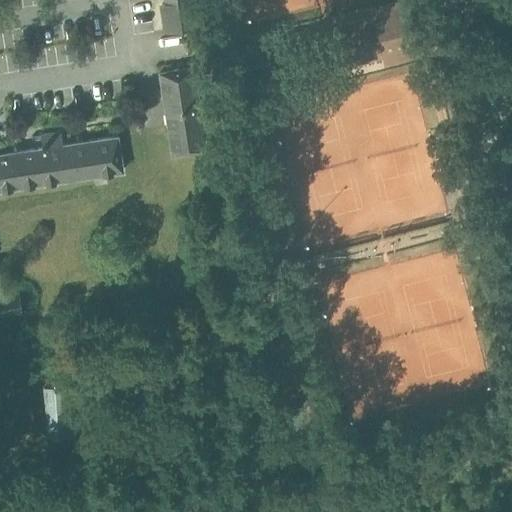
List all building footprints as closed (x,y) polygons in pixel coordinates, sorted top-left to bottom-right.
[(164,0),(165,4),(161,5),(165,31),(197,26),(193,0),(189,1),(188,0),(164,0)] [(419,52),(407,1),(374,10),(376,17),(339,27),(348,62),(384,53),(386,61),(419,52)] [(205,152),(194,68),(159,73),(167,127),(171,156),(205,152)] [(217,75),(206,76),(211,111),(222,110),(217,75)] [(0,154),(0,190),(122,171),(117,136),(63,145),(61,131),(40,134),(42,148),(0,154)] [(261,248),(274,245),(269,221),(256,223),(261,248)] [(0,294),(0,316),(23,312),(18,291),(0,294)] [(44,388),(46,416),(47,438),(67,437),(66,415),(77,414),(76,386),(44,388)]
